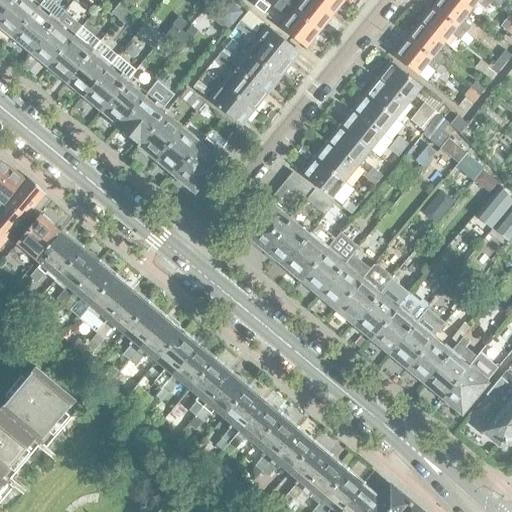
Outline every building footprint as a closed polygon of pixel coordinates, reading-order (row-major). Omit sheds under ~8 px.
[(0,0),(0,13),(11,0),(0,0)] [(11,0),(0,13),(0,24),(12,35),(39,4),(33,0),(11,0)] [(56,18),(57,19),(65,11),(51,0),(43,0),(40,5),(39,4),(12,35),(30,50),(56,18)] [(212,0),(209,4),(232,24),(242,13),(226,0),(212,0)] [(305,46),(318,30),(280,0),(279,0),(274,6),(283,14),(286,10),(292,16),(282,28),(305,46)] [(331,14),(313,0),(304,0),(298,8),(292,3),(293,0),(280,0),(318,30),(331,14)] [(313,0),(331,14),(342,0),(313,0)] [(462,20),(469,11),(455,0),(439,0),(434,8),(465,33),(470,27),(462,20)] [(490,2),(489,1),(488,0),(455,0),(469,11),(476,2),(485,9),(490,2)] [(117,17),(125,8),(120,3),(112,13),(117,17)] [(125,25),(134,14),(127,8),(126,9),(125,8),(117,17),(119,18),(118,19),(125,25)] [(465,33),(434,8),(421,24),(444,42),(451,34),(459,40),(460,39),(467,46),(473,39),(465,33)] [(501,26),(507,31),(511,25),(511,19),(508,17),(501,26)] [(74,33),(57,19),(56,18),(30,50),(48,64),(74,33)] [(248,37),(254,31),(244,23),(239,30),(248,37)] [(436,52),(444,42),(421,24),(408,39),(440,64),(445,58),(436,52)] [(66,79),(92,48),(99,39),(81,25),(74,33),(48,64),(66,79)] [(180,31),(173,25),(166,34),(183,48),(190,39),(184,34),(185,33),(181,30),(180,31)] [(291,60),(298,51),(266,25),(258,34),(262,36),(261,37),(291,60)] [(153,48),(161,38),(156,33),(148,43),(153,48)] [(285,67),(291,60),(261,37),(249,53),(280,79),(288,69),(285,67)] [(440,64),(408,39),(395,56),(418,74),(433,86),(441,76),(446,70),(440,64)] [(84,94),(110,63),(92,48),(66,79),(84,94)] [(224,49),(219,55),(228,63),(233,56),(224,49)] [(504,65),(511,55),(505,50),(497,60),(504,65)] [(273,88),(280,79),(249,53),(236,69),(265,92),(270,86),(273,88)] [(223,69),(228,63),(219,55),(214,61),(223,69)] [(496,74),(504,65),(497,60),(490,69),(496,74)] [(379,81),(408,104),(421,87),(390,62),(383,71),(385,73),(379,81)] [(128,67),(123,74),(110,63),(84,94),(102,109),(128,78),(129,78),(134,72),(128,67)] [(496,74),(490,69),(487,67),(482,73),(491,81),(496,74)] [(260,99),(265,92),(236,69),(223,84),(255,110),(262,101),(260,99)] [(146,92),(129,78),(128,78),(102,109),(110,116),(108,119),(117,126),(146,92)] [(193,87),(202,95),(207,88),(198,81),(193,87)] [(395,119),(408,104),(379,81),(375,86),(373,84),(364,95),(395,119)] [(479,95),(484,89),(475,81),(470,88),(479,95)] [(247,120),(255,110),(223,84),(210,101),(239,124),(244,118),(247,120)] [(466,112),(479,95),(470,88),(464,95),(465,96),(458,106),(466,112)] [(187,90),(179,99),(196,113),(204,104),(187,90)] [(167,110),(163,107),(146,92),(117,126),(139,144),(167,110)] [(382,135),(395,119),(364,95),(358,103),(360,105),(354,112),(382,135)] [(427,120),(435,111),(424,102),(417,111),(427,120)] [(469,125),(467,124),(445,106),(439,114),(461,134),(469,125)] [(157,159),(184,126),(166,111),(167,110),(139,144),(157,159)] [(420,128),(427,120),(417,111),(410,120),(420,128)] [(370,151),(382,135),(354,112),(349,117),(347,116),(339,126),(370,151)] [(422,134),(431,142),(446,124),(437,116),(422,134)] [(175,174),(203,142),(184,126),(157,159),(175,174)] [(357,167),(370,151),(339,126),(332,135),(334,136),(328,144),(357,167)] [(402,151),(408,144),(398,136),(392,143),(402,151)] [(194,190),(225,153),(215,145),(212,149),(203,142),(175,174),(194,190)] [(398,156),(402,151),(392,143),(388,149),(398,156)] [(344,183),(357,167),(328,144),(324,149),(322,147),(314,158),(344,183)] [(473,180),(484,168),(466,153),(456,166),(473,180)] [(332,198),(344,183),(314,158),(307,167),(309,168),(303,175),(332,198)] [(0,160),(0,201),(4,204),(25,180),(0,160)] [(376,183),(382,176),(372,168),(367,175),(376,183)] [(323,214),(331,205),(292,173),(269,200),(273,203),(247,234),(283,264),(314,225),(323,214)] [(372,189),(376,183),(367,175),(362,181),(372,189)] [(0,247),(44,195),(45,194),(27,178),(25,180),(4,204),(0,209),(0,247)] [(511,204),(511,199),(499,186),(475,215),(491,229),(511,204)] [(351,214),(356,208),(346,200),(342,206),(351,214)] [(511,204),(493,228),(511,243),(511,241),(511,204)] [(331,205),(323,214),(331,220),(338,211),(331,205)] [(39,217),(16,243),(36,260),(59,234),(57,232),(54,229),(52,228),(54,224),(42,214),(40,218),(39,217)] [(300,278),(326,247),(332,240),(314,225),(283,264),(300,278)] [(326,247),(300,278),(318,293),(344,262),(350,255),(356,247),(338,233),(332,240),(326,247)] [(40,264),(29,277),(31,278),(37,283),(44,273),(45,275),(49,271),(57,278),(83,248),(72,240),(68,241),(63,237),(60,234),(59,234),(36,260),(40,264)] [(57,278),(54,282),(64,290),(56,299),(63,304),(99,262),(83,248),(57,278)] [(99,262),(63,304),(79,318),(90,305),(115,276),(99,262)] [(336,308),(362,277),(344,262),(318,293),(336,308)] [(389,279),(385,275),(381,272),(371,284),(362,277),(336,308),(353,322),(389,279)] [(386,297),(400,280),(393,274),(389,279),(353,322),(371,337),(397,306),(386,297)] [(97,318),(89,327),(96,332),(132,290),(115,276),(90,305),(99,313),(96,317),(97,318)] [(96,333),(86,344),(93,350),(103,338),(110,329),(111,330),(115,326),(123,333),(148,303),(132,290),(96,332),(96,333)] [(389,351),(433,298),(428,293),(416,309),(415,308),(408,316),(397,306),(371,337),(389,351)] [(432,335),(422,327),(441,304),(433,298),(389,351),(406,366),(432,335)] [(129,346),(122,355),(128,360),(165,317),(148,303),(123,333),(132,340),(129,345),(129,346)] [(165,317),(128,360),(136,366),(143,357),(145,358),(148,354),(156,361),(181,331),(165,317)] [(456,342),(469,327),(464,323),(451,338),(456,342)] [(468,365),(457,356),(471,339),(465,334),(470,328),(469,327),(456,342),(457,343),(451,350),(450,350),(424,381),(442,396),(468,365)] [(158,384),(151,391),(155,395),(198,345),(181,331),(156,361),(165,368),(162,372),(163,373),(155,382),(158,384)] [(424,381),(450,350),(432,335),(406,366),(424,381)] [(78,351),(84,344),(79,339),(72,346),(78,351)] [(198,345),(155,395),(162,400),(168,393),(169,394),(176,384),(178,386),(181,382),(189,389),(215,359),(198,345)] [(196,401),(188,410),(195,416),(231,373),(215,359),(189,389),(198,396),(195,400),(196,401)] [(442,396),(461,411),(487,380),(468,365),(442,396)] [(81,406),(50,380),(35,367),(25,378),(9,398),(1,407),(19,422),(17,424),(41,443),(46,448),(81,406)] [(511,386),(511,376),(505,370),(500,376),(510,383),(509,384),(511,386)] [(195,416),(189,424),(195,429),(202,422),(209,412),(210,413),(214,409),(223,417),(248,387),(231,373),(195,416)] [(494,402),(509,384),(510,383),(500,376),(485,394),(494,402)] [(137,385),(128,395),(144,409),(153,398),(137,385)] [(229,429),(215,445),(222,450),(264,401),(248,387),(223,417),(231,424),(228,428),(229,429)] [(511,399),(486,431),(500,443),(511,441),(511,399)] [(264,401),(222,450),(229,457),(242,440),(244,441),(247,438),(255,444),(280,415),(264,401)] [(19,422),(1,407),(0,406),(0,475),(8,482),(41,443),(17,424),(19,422)] [(262,457),(254,465),(261,471),(297,428),(280,415),(255,444),(264,452),(261,456),(262,457)] [(297,428),(261,471),(268,477),(276,468),(277,469),(280,465),(288,472),(313,442),(297,428)] [(295,485),(288,494),(293,498),(294,499),(330,456),(313,442),(288,472),(297,479),(294,483),(295,485)] [(330,456),(294,499),(301,505),(309,495),(318,504),(347,470),(330,456)] [(318,504),(314,510),(316,511),(339,511),(362,483),(351,474),(347,470),(318,504)] [(0,503),(14,486),(8,482),(0,475),(0,503)] [(362,483),(339,511),(367,511),(379,498),(362,483)] [(401,511),(410,502),(390,485),(379,498),(367,511),(401,511)] [(421,511),(410,502),(401,511),(421,511)]
